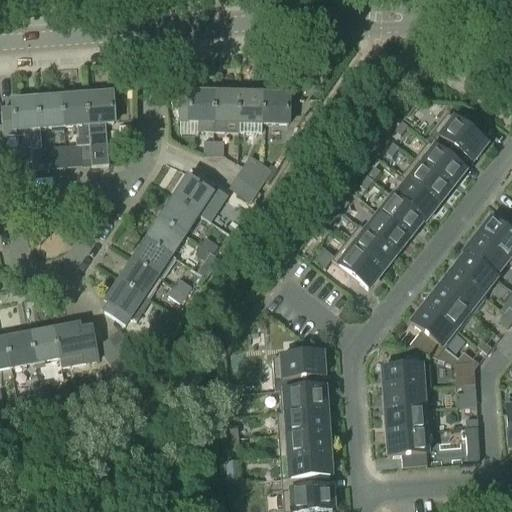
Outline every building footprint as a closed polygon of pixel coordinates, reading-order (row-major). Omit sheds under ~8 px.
[(214,126),(213,136),(223,136),(224,126),(238,127),(239,97),(237,97),(237,92),(224,92),(224,97),(214,97),(214,126)] [(179,100),(179,125),(198,126),(198,136),(213,136),(214,126),(214,97),(189,96),(188,100),(179,100)] [(110,97),(85,99),(90,162),(100,161),(99,148),(100,148),(98,128),(113,127),(110,97)] [(238,127),(238,136),(262,137),(262,127),(263,98),(239,97),(238,127)] [(263,98),(262,127),(287,128),(288,98),(263,98)] [(85,99),(61,101),(63,130),(77,129),(79,163),(90,162),(85,99)] [(61,101),(37,103),(39,132),(63,130),(61,101)] [(12,113),(0,114),(0,117),(2,140),(30,138),(32,167),(42,166),(41,152),(39,132),(37,103),(11,105),(12,113)] [(446,117),(425,144),(427,145),(444,158),(451,150),(470,165),(474,161),(476,162),(480,157),(478,155),(485,147),(446,117)] [(400,139),(407,130),(401,125),(393,134),(400,139)] [(131,146),(130,130),(119,131),(120,146),(116,156),(124,162),(131,146)] [(444,159),(444,158),(427,145),(413,163),(450,191),(463,174),(444,159)] [(203,146),(203,160),(213,160),(213,146),(203,146)] [(213,146),(213,160),(223,161),(223,146),(213,146)] [(391,160),(398,151),(392,146),(384,156),(391,160)] [(51,151),(41,152),(42,166),(52,165),(51,151)] [(250,161),(242,172),(253,179),(260,168),(250,161)] [(450,191),(413,163),(399,180),(403,183),(403,182),(436,208),(450,191)] [(260,168),(253,179),(263,186),(271,175),(260,168)] [(380,175),(373,170),(366,180),(372,185),(380,175)] [(242,172),(236,182),(257,196),(263,186),(253,179),(242,172)] [(365,194),(372,185),(366,180),(359,189),(365,194)] [(187,182),(173,203),(197,220),(211,228),(228,202),(214,193),(212,198),(187,182)] [(236,182),(229,192),(250,206),(257,196),(236,182)] [(403,182),(403,183),(391,199),(390,199),(421,224),(420,225),(422,226),(436,208),(403,182)] [(390,199),(391,199),(389,197),(375,215),(408,241),(420,225),(421,224),(390,199)] [(173,203),(159,224),(184,240),(197,220),(173,203)] [(352,209),(346,205),(339,214),(345,219),(352,209)] [(345,219),(339,214),(332,224),(338,229),(345,219)] [(408,241),(375,215),(362,231),(362,232),(394,258),(408,241)] [(491,223),(477,240),(506,263),(511,268),(511,232),(508,237),(491,223)] [(159,224),(146,244),(171,260),(184,240),(159,224)] [(362,232),(362,231),(358,228),(344,246),(381,275),(394,258),(362,232)] [(506,263),(477,240),(462,259),(464,260),(465,259),(492,280),(493,280),(506,263)] [(206,242),(200,251),(212,258),(217,249),(206,242)] [(146,244),(133,265),(157,281),(171,260),(146,244)] [(344,246),(321,276),(349,298),(358,286),(367,292),(381,275),(344,246)] [(200,251),(195,258),(207,266),(212,258),(200,251)] [(465,259),(464,260),(452,276),(480,298),(481,298),(494,281),(493,280),(492,280),(465,259)] [(133,265),(120,285),(144,301),(157,281),(133,265)] [(480,298),(452,276),(438,293),(471,318),(485,301),(481,298),(480,298)] [(179,283),(173,291),(185,299),(190,291),(179,283)] [(109,308),(105,314),(126,328),(130,322),(134,325),(148,303),(144,301),(120,285),(106,306),(109,308)] [(173,291),(168,300),(179,307),(185,299),(173,291)] [(471,318),(438,293),(425,310),(457,335),(471,318)] [(457,335),(425,310),(411,327),(420,335),(406,353),(436,362),(457,335)] [(511,313),(508,310),(503,317),(511,323),(511,313)] [(511,324),(511,323),(503,317),(498,323),(508,330),(511,324)] [(79,330),(54,334),(59,363),(61,372),(97,366),(96,362),(93,344),(91,332),(80,334),(79,330)] [(54,334),(30,339),(35,368),(59,363),(54,334)] [(7,343),(6,343),(11,372),(35,368),(30,339),(20,341),(19,336),(6,338),(7,343)] [(120,336),(109,343),(130,374),(140,367),(149,358),(133,350),(131,353),(120,336)] [(6,343),(0,344),(0,374),(11,372),(6,343)] [(109,343),(99,350),(119,381),(129,374),(109,343)] [(481,344),(477,350),(486,358),(491,352),(481,344)] [(473,364),(462,356),(453,368),(471,367),(473,364)] [(286,360),(271,361),(274,395),(279,395),(298,393),(297,382),(322,380),(320,357),(293,359),(292,357),(286,357),(286,360)] [(473,374),(478,368),(473,364),(471,367),(453,368),(453,378),(473,377),(473,374)] [(429,369),(382,372),(384,395),(421,392),(421,393),(430,392),(429,369)] [(49,387),(39,389),(42,402),(52,401),(49,387)] [(475,396),(474,388),(462,389),(463,397),(475,396)] [(39,389),(30,390),(32,404),(42,402),(39,389)] [(298,393),(279,395),(280,416),(280,417),(324,414),(323,392),(298,393)] [(384,395),(385,416),(422,414),(422,413),(421,393),(421,392),(384,395)] [(234,398),(227,399),(227,411),(235,410),(234,398)] [(432,412),(422,413),(422,414),(385,416),(387,438),(424,435),(424,436),(433,435),(432,412)] [(326,435),(324,414),(280,417),(280,416),(275,417),(277,439),(326,435)] [(465,423),(465,431),(477,431),(476,423),(465,423)] [(237,430),(229,430),(230,442),(238,442),(237,430)] [(476,431),(464,432),(467,465),(467,468),(472,468),(471,465),(479,465),(479,464),(476,431)] [(327,457),(326,435),(277,439),(279,460),(327,457)] [(424,435),(387,438),(388,460),(400,459),(401,471),(426,469),(425,458),(424,436),(424,435)] [(238,454),(238,442),(230,442),(230,454),(238,454)] [(329,479),(327,457),(279,460),(280,483),(304,481),(329,479)] [(240,464),(225,465),(227,486),(241,485),(240,464)] [(110,472),(102,473),(103,488),(111,487),(110,472)] [(305,492),(304,481),(280,483),(282,511),(331,511),(330,491),(305,492)] [(69,483),(54,484),(55,494),(70,493),(69,483)]
